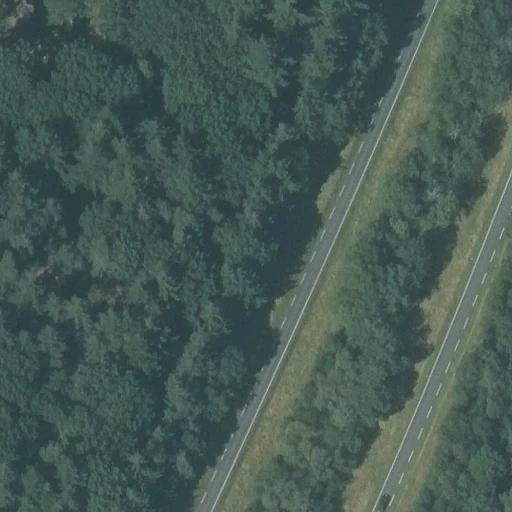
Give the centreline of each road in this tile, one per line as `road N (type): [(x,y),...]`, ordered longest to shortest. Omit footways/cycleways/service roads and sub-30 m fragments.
road 1 (primary): [(428,0),(203,511)]
road 2 (unclassified): [(103,511),(241,215),(326,0)]
road 3 (primary): [(378,511),(511,184)]
road 4 (track): [(171,0),(241,215)]
